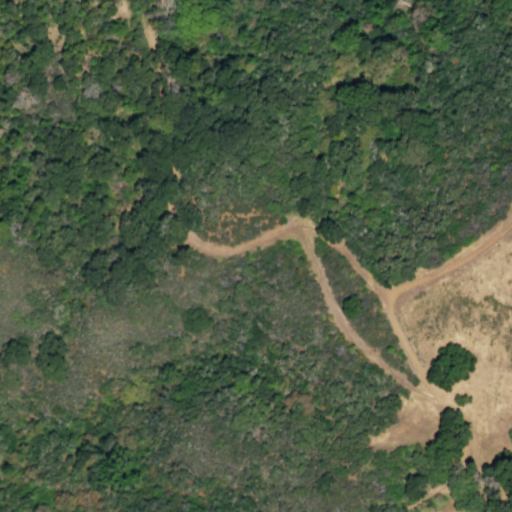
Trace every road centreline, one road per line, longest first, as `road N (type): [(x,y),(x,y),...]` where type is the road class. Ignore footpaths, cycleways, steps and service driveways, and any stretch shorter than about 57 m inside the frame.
road 1 (track): [(160,0),(155,54),(171,92),(188,239),(215,251),(279,225),(322,226),(370,272),(419,378),(467,426),(477,511)]
road 2 (track): [(435,393),(379,366),(343,331),(303,226)]
road 3 (track): [(380,294),(456,265),(511,222)]
